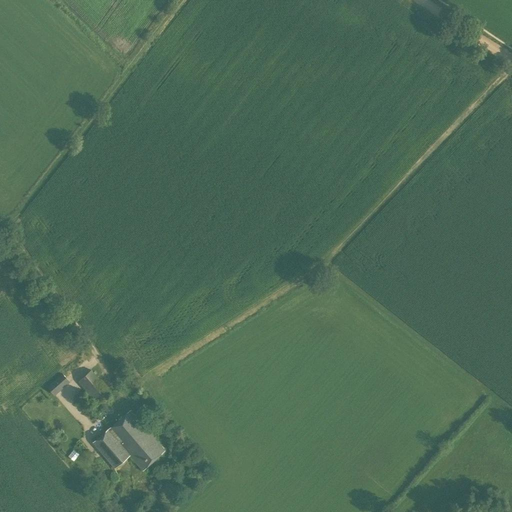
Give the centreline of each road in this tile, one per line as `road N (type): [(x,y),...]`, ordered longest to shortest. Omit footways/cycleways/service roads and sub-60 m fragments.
road 1 (track): [(511,64),(337,249),(162,366)]
road 2 (track): [(180,0),(1,225)]
road 3 (track): [(107,372),(1,225)]
